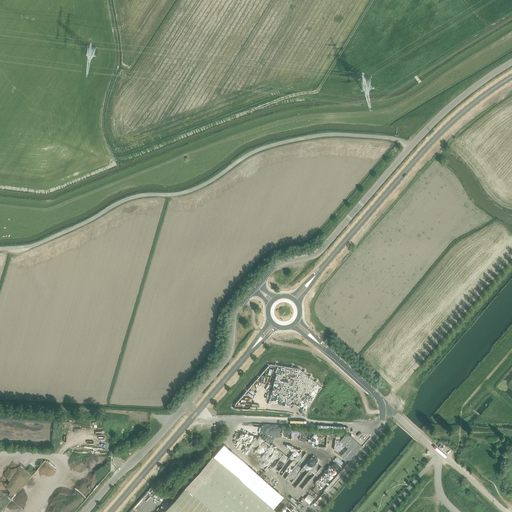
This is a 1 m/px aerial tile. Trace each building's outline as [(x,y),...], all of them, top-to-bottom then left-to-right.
[(261,459),(271,445),(259,436),(249,451),(261,459)] [(345,436),(338,445),(346,451),(339,459),(346,465),(360,449),(345,436)] [(299,495),(321,464),(318,462),(320,459),(317,457),(317,456),(314,453),(305,466),(300,463),(307,452),(302,449),(301,451),(296,448),(290,458),(276,448),(267,460),(271,462),(268,467),(295,486),(293,490),(299,495)] [(186,487),(163,511),(277,511),(213,456),(186,487)] [(29,467),(32,463),(30,460),(23,466),(29,473),(32,470),(29,467)]
